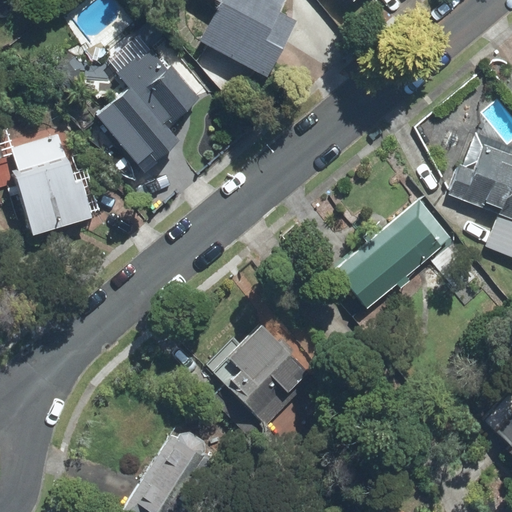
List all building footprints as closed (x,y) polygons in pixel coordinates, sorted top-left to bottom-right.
[(272,0),(212,0),(215,2),(191,45),(255,80),(284,28),(263,17),(272,0)] [(159,64),(92,119),(131,166),(164,139),(153,126),(187,99),(159,64)] [(511,157),(472,141),(450,196),(498,216),(485,246),(511,257),(511,157)] [(62,156),(7,173),(27,236),(82,219),(62,156)] [(444,241),(413,204),(333,270),(364,307),(444,241)] [(302,368),(262,330),(211,382),(221,391),(214,398),(249,431),(287,393),(282,389),(302,368)] [(511,412),(487,440),(511,462),(511,412)] [(203,511),(224,480),(166,442),(120,511),(203,511)]
